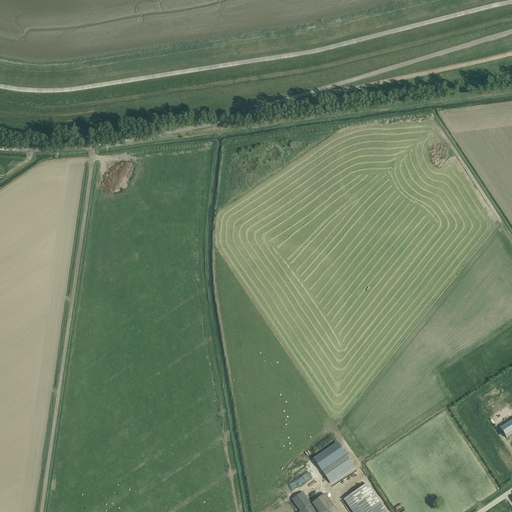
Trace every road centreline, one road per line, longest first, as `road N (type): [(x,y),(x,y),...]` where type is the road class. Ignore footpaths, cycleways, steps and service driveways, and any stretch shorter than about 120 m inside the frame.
road 1 (unclassified): [(0,86),(72,89),(312,51),(511,2)]
road 2 (track): [(41,511),(93,149)]
